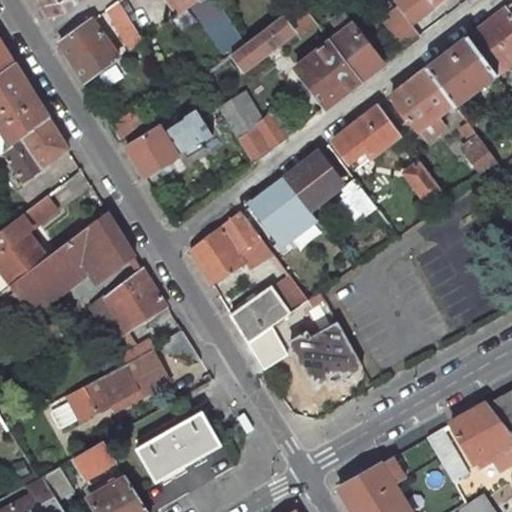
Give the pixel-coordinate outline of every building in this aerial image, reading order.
[(195,0),(168,0),(178,13),(195,0)] [(207,0),(239,49),(245,44),(217,0),(207,0)] [(412,24),(436,5),(432,0),(395,0),(394,1),(404,14),(412,24)] [(130,49),(142,40),(118,1),(106,10),(130,49)] [(299,37),(317,23),(301,2),(283,15),(294,31),(299,37)] [(511,61),(511,18),(504,8),(466,37),(495,75),(511,61)] [(330,41),(361,81),(384,64),(353,24),(344,12),(332,21),(341,33),(330,41)] [(391,24),(407,46),(420,35),(412,24),(404,14),(391,24)] [(294,31),(283,15),(245,44),(239,49),(232,54),(244,70),(294,31)] [(119,57),(93,20),(60,43),(84,82),(119,57)] [(456,106),(495,75),(466,37),(427,68),(454,104),(456,106)] [(0,74),(15,64),(0,39),(0,74)] [(296,68),(326,108),(361,81),(330,41),(296,68)] [(0,127),(11,145),(49,117),(15,64),(0,74),(0,127)] [(419,131),(454,104),(427,68),(391,95),(419,131)] [(504,105),(511,99),(511,97),(504,88),(496,93),(504,105)] [(244,93),(220,108),(254,163),(299,129),(280,103),(267,113),(269,116),(261,122),(244,93)] [(464,105),(458,110),(471,127),(477,122),(464,105)] [(384,173),(412,152),(378,106),(333,140),(348,159),(364,147),(384,173)] [(112,125),(120,139),(144,121),(134,108),(112,125)] [(120,139),(126,148),(144,177),(179,155),(178,154),(183,151),(187,157),(204,146),(201,141),(212,134),(195,108),(182,117),(183,118),(169,127),(157,112),(144,121),(120,139)] [(42,167),(68,148),(49,117),(11,145),(4,151),(24,181),(38,171),(42,167)] [(463,148),(485,177),(501,166),(478,136),(463,148)] [(337,177),(318,152),(284,178),(309,210),(335,190),(330,183),(337,177)] [(426,202),(441,190),(420,161),(405,173),(426,202)] [(301,230),(316,220),(309,210),(284,178),(250,204),(265,222),(284,208),(301,230)] [(374,209),(376,207),(355,180),(343,189),(345,192),(342,194),(345,198),(336,205),(352,226),(374,209)] [(50,193),(26,211),(39,227),(63,209),(50,193)] [(23,213),(0,230),(0,269),(12,285),(44,261),(49,256),(33,232),(32,232),(34,230),(39,227),(26,211),(23,213)] [(243,248),(260,237),(241,211),(190,250),(212,285),(246,264),(243,259),(248,256),(243,248)] [(108,212),(89,227),(49,256),(44,261),(12,285),(19,294),(24,290),(31,297),(54,280),(62,290),(90,269),(100,282),(116,270),(135,255),(108,212)] [(278,240),(268,247),(277,260),(287,253),(278,240)] [(127,331),(167,306),(143,268),(117,288),(105,296),(119,319),(127,331)] [(289,275),(272,287),(286,307),(290,313),(294,310),(306,302),(308,301),(289,275)] [(32,312),(62,290),(54,280),(31,297),(24,290),(19,294),(32,312)] [(272,287),(231,315),(248,342),(290,313),(286,307),(272,287)] [(318,313),(328,307),(320,292),(308,301),(318,313)] [(92,306),(113,339),(127,331),(119,319),(105,296),(98,302),(93,306),(92,306)] [(311,310),(306,302),(294,310),(299,318),(311,310)] [(343,376),(361,366),(338,323),(311,338),(307,332),(310,331),(305,323),(298,327),(302,335),(290,342),(314,384),(340,369),(343,376)] [(255,338),(269,360),(283,351),(269,329),(255,338)] [(165,342),(165,350),(200,360),(182,331),(165,342)] [(120,354),(125,364),(126,363),(154,348),(155,348),(149,338),(120,354)] [(111,403),(139,388),(143,396),(172,381),(154,348),(126,363),(125,364),(84,386),(66,395),(80,419),(97,411),(111,403)] [(116,411),(143,396),(139,388),(111,403),(116,411)] [(511,389),(488,403),(508,430),(511,430),(511,389)] [(472,462),(511,439),(511,434),(508,430),(488,403),(451,424),(472,462)] [(137,448),(156,482),(222,445),(203,411),(137,448)] [(468,472),(443,429),(428,437),(453,480),(468,472)] [(88,478),(116,460),(105,441),(74,457),(88,478)] [(405,477),(393,457),(339,488),(353,511),(411,511),(394,484),(405,477)] [(59,466),(39,477),(38,477),(26,484),(32,495),(0,511),(67,511),(62,501),(77,493),(59,466)] [(97,511),(149,511),(127,477),(90,500),(97,511)] [(464,511),(496,511),(488,500),(483,493),(467,503),(461,507),(464,511)] [(497,494),(488,500),(496,511),(506,511),(509,510),(497,494)]
